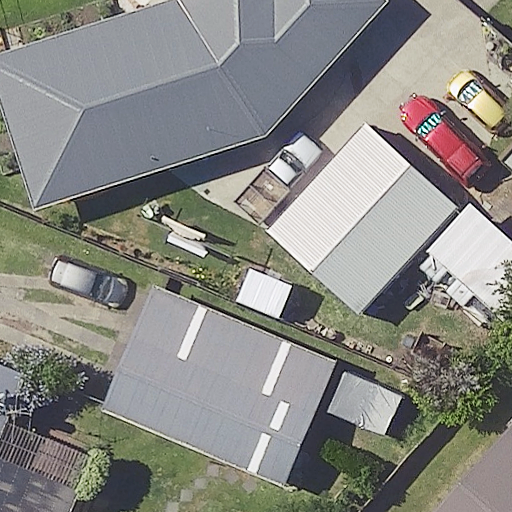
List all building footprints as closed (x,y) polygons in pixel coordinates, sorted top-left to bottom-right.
[(200,0),(192,10),(7,66),(53,216),(283,146),(402,8),(392,0),(200,0)] [(379,127),(281,235),(373,318),(471,209),(379,127)] [(511,235),(486,211),(442,257),(511,322),(511,235)] [(351,367),(168,291),(115,418),(298,494),(351,367)] [(0,511),(0,485),(43,381),(0,363),(0,511)] [(511,511),(511,441),(450,511),(511,511)]
